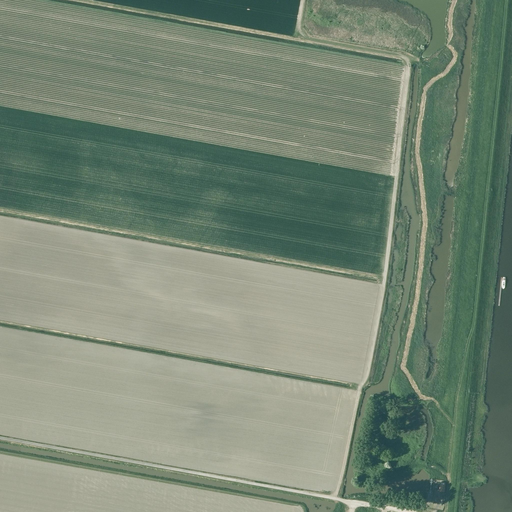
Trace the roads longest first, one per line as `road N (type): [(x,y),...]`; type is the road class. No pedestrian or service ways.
road 1 (unclassified): [(413,511),(0,437)]
road 2 (track): [(443,511),(475,306)]
